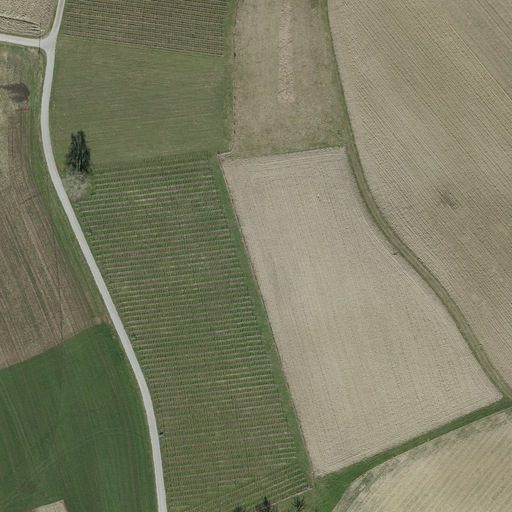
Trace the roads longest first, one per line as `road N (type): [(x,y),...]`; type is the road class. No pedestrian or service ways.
road 1 (track): [(163,511),(145,392),(50,162),(44,116),(62,0)]
road 2 (track): [(322,0),(356,168),(378,216),(447,298),(511,397)]
